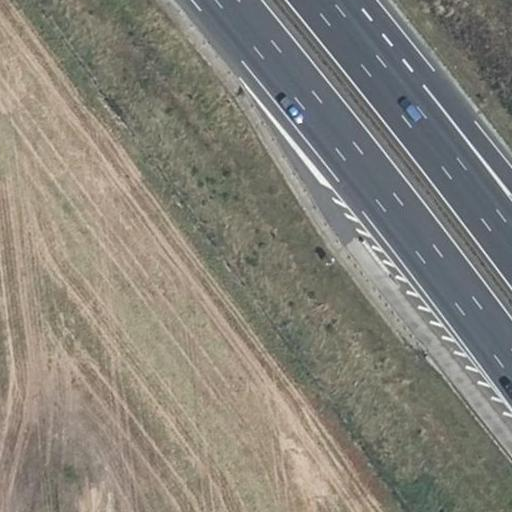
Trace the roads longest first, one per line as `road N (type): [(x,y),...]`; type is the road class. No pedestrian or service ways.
road 1 (motorway): [(228,0),(511,364)]
road 2 (motorway): [(511,243),(322,0)]
road 3 (motorway): [(511,183),(423,74),(349,0)]
